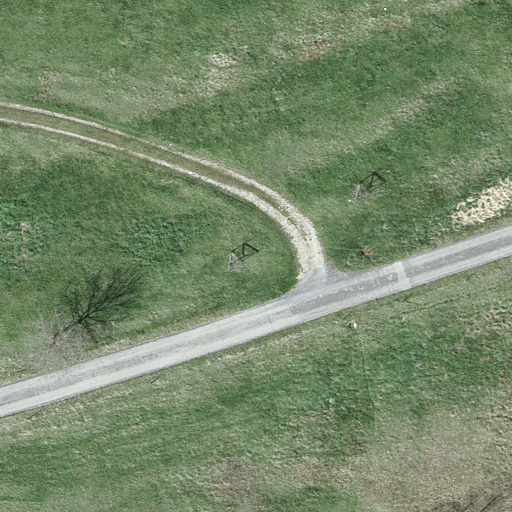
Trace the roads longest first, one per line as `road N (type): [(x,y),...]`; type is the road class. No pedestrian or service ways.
road 1 (track): [(0,399),(511,235)]
road 2 (track): [(0,110),(70,125),(262,193),(300,230),(322,297)]
